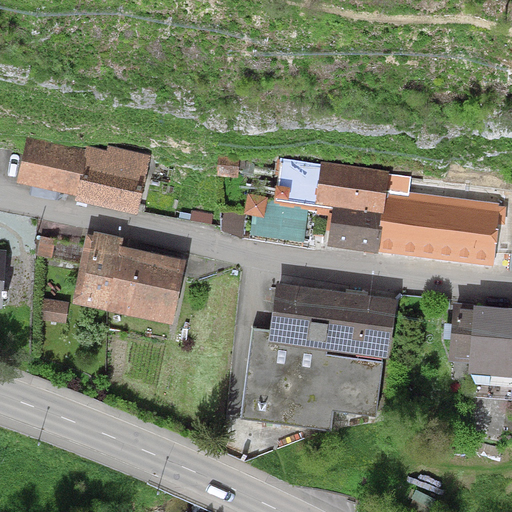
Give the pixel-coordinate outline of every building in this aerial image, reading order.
[(76,194),(74,200),(100,205),(111,158),(106,157),(104,166),(67,158),(68,152),(28,143),(19,182),(76,194)] [(111,158),(100,205),(136,213),(147,160),(126,155),(125,161),(111,158)] [(219,158),(217,174),(235,176),(237,160),(219,158)] [(331,216),(327,243),(375,250),(384,194),(386,176),(280,161),(274,203),(318,209),(317,214),(331,216)] [(491,264),(492,254),(511,254),(511,207),(496,206),(496,209),(384,194),(375,250),(491,264)] [(40,239),(36,256),(47,258),(51,241),(40,239)] [(91,261),(84,296),(108,301),(117,253),(119,245),(90,239),(86,260),(91,261)] [(108,301),(169,314),(180,260),(150,254),(149,259),(117,253),(108,301)] [(240,419),(328,431),(331,411),(374,417),(382,349),(383,349),(390,304),(329,296),(328,298),(279,291),(273,333),(251,330),(240,419)] [(41,304),(39,319),(62,322),(64,307),(41,304)] [(475,383),(476,383),(511,386),(511,376),(511,313),(455,309),(451,357),(469,359),(468,369),(475,383)]
